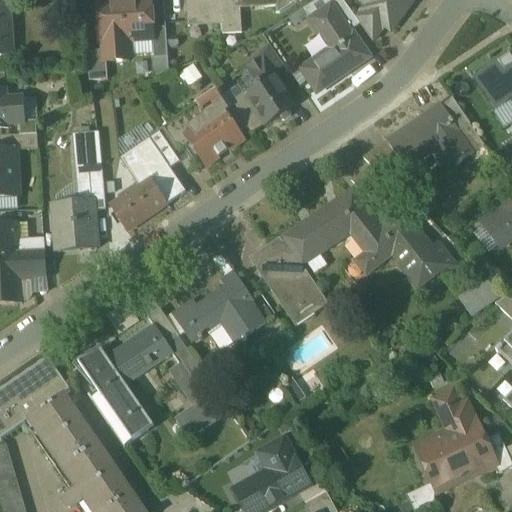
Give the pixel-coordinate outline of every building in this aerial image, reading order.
[(17,0),(0,0),(0,9),(10,9),(11,10),(19,9),(17,0)] [(128,41),(125,0),(119,0),(97,2),(100,44),(104,44),(105,51),(106,63),(107,63),(130,62),(128,41)] [(125,0),(128,41),(153,40),(154,40),(154,30),(151,0),(125,0)] [(186,0),(188,20),(222,18),(223,35),(242,34),(240,0),(186,0)] [(263,0),(264,9),(276,8),(277,15),(281,14),(300,1),(303,1),(302,0),(263,0)] [(317,0),(303,10),(310,20),(331,5),(331,6),(339,0),(317,0)] [(356,19),(341,0),(339,0),(331,6),(349,31),(359,25),(356,19)] [(414,2),(410,0),(354,0),(364,9),(386,27),(391,32),(397,24),(391,20),(398,11),(403,16),(414,2)] [(331,6),(331,5),(310,20),(310,21),(311,22),(316,18),(327,35),(337,48),(330,53),(329,51),(302,70),(318,94),(332,84),(331,83),(367,57),(368,58),(369,58),(353,34),(351,36),(349,32),(349,31),(331,6)] [(0,9),(0,59),(10,59),(8,40),(13,40),(11,10),(10,9),(0,9)] [(386,27),(364,9),(356,19),(359,25),(373,44),(386,27)] [(327,35),(316,18),(311,22),(322,39),(327,35)] [(166,29),(154,30),(154,40),(153,40),(155,60),(168,59),(166,29)] [(285,67),(271,47),(263,53),(265,56),(266,55),(277,72),(285,67)] [(105,51),(88,53),(90,82),(108,81),(107,63),(106,63),(105,51)] [(511,53),(474,79),(497,112),(511,102),(511,53)] [(265,56),(247,68),(250,74),(258,85),(277,72),(266,55),(265,56)] [(168,59),(155,60),(156,77),(157,77),(169,73),(168,59)] [(258,85),(257,86),(258,88),(247,96),(258,113),(257,114),(265,125),(266,126),(281,116),(290,110),(294,107),(284,92),(288,88),(277,72),(258,85)] [(250,74),(238,82),(240,85),(227,94),(232,102),(245,94),(247,96),(258,88),(257,86),(258,85),(250,74)] [(166,76),(154,80),(157,88),(169,84),(166,76)] [(6,91),(0,91),(0,130),(9,130),(8,125),(20,125),(24,124),(23,100),(7,101),(6,91)] [(230,111),(217,92),(214,94),(213,92),(200,101),(201,103),(164,130),(179,152),(190,144),(184,135),(192,129),(195,133),(226,111),(227,113),(230,111)] [(247,96),(245,94),(232,102),(235,107),(250,129),(254,133),(265,125),(257,114),(258,113),(247,96)] [(470,126),(452,99),(441,106),(455,126),(460,133),(470,126)] [(441,105),(388,140),(388,141),(408,170),(420,162),(416,156),(441,139),(459,165),(474,155),(460,133),(455,126),(441,106),(441,105)] [(250,129),(235,107),(230,111),(227,113),(242,135),(250,129)] [(290,110),(281,116),(283,120),(286,120),(292,116),(293,113),(290,110)] [(226,111),(195,133),(192,129),(184,135),(190,144),(207,167),(246,140),(242,135),(227,113),(226,111)] [(36,123),(24,124),(20,125),(21,137),(37,136),(36,123)] [(99,134),(73,136),(79,204),(93,203),(94,212),(106,211),(99,134)] [(121,160),(138,184),(149,176),(168,203),(186,189),(168,163),(174,158),(158,134),(121,160)] [(21,137),(3,138),(3,150),(18,149),(18,152),(39,151),(38,136),(37,136),(21,137)] [(388,141),(364,158),(375,169),(389,182),(408,170),(388,141)] [(3,150),(0,150),(0,199),(21,199),(20,190),(18,152),(18,149),(3,150)] [(389,182),(375,169),(355,182),(371,206),(396,190),(389,182)] [(150,183),(111,209),(126,231),(165,204),(150,183)] [(355,192),(285,238),(287,241),(303,266),(304,266),(352,234),(356,240),(355,241),(366,256),(367,255),(377,268),(381,265),(382,266),(394,258),(405,272),(432,251),(432,250),(405,214),(381,232),(373,221),(375,220),(355,192)] [(511,199),(505,205),(505,207),(482,225),(500,250),(511,240),(511,231),(511,230),(511,199)] [(79,204),(53,206),(57,254),(98,251),(94,212),(93,203),(79,204)] [(17,243),(16,225),(0,226),(0,255),(18,255),(17,243)] [(45,241),(17,243),(18,255),(45,253),(45,241)] [(287,241),(282,244),(280,242),(252,261),(292,320),(319,302),(298,269),(303,266),(287,241)] [(432,251),(405,272),(419,291),(442,273),(446,279),(457,270),(438,245),(432,250),(432,251)] [(45,253),(18,255),(19,282),(33,282),(33,277),(46,277),(45,253)] [(18,255),(0,255),(0,304),(21,303),(19,282),(18,255)] [(254,302),(237,278),(198,305),(194,300),(172,316),(192,344),(222,324),(236,345),(266,324),(251,304),(254,302)] [(511,301),(508,298),(496,307),(511,321),(511,301)] [(467,302),(456,311),(464,321),(475,312),(467,302)] [(192,360),(160,311),(147,319),(180,368),(192,360)] [(149,331),(86,374),(118,421),(109,427),(125,451),(150,434),(140,419),(141,419),(140,418),(138,411),(134,403),(129,397),(123,392),(122,392),(126,389),(169,360),(149,331)] [(511,339),(498,353),(511,367),(511,394),(503,403),(511,410),(511,339)] [(438,363),(432,354),(414,366),(420,375),(438,363)] [(49,360),(0,392),(0,438),(2,441),(30,421),(65,397),(71,393),(49,360)] [(230,414),(196,364),(179,376),(199,406),(176,422),(189,442),(230,414)] [(495,459),(487,441),(469,402),(462,406),(455,390),(430,401),(445,433),(413,447),(431,487),(437,499),(497,471),(492,460),(495,459)] [(46,446),(82,422),(65,397),(30,421),(46,446)] [(63,471),(98,446),(82,422),(46,446),(63,471)] [(492,460),(497,471),(500,476),(511,469),(511,463),(499,436),(487,441),(495,459),(492,460)] [(305,479),(285,443),(261,456),(270,473),(236,492),(246,510),(246,511),(265,511),(297,495),(310,488),(305,479)] [(25,511),(7,446),(0,448),(0,506),(1,511),(25,511)] [(79,495),(115,471),(98,446),(63,471),(76,490),(79,495)] [(193,468),(183,475),(188,482),(198,475),(193,468)] [(90,511),(107,511),(131,496),(115,471),(79,495),(83,501),(90,511)] [(327,494),(315,473),(305,479),(310,488),(297,495),(304,507),(327,494)] [(419,511),(437,499),(431,487),(407,497),(413,511),(419,511)] [(79,495),(76,490),(63,499),(70,510),(83,501),(79,495)] [(336,511),(327,494),(304,507),(306,511),(336,511)] [(141,511),(131,496),(107,511),(141,511)]
